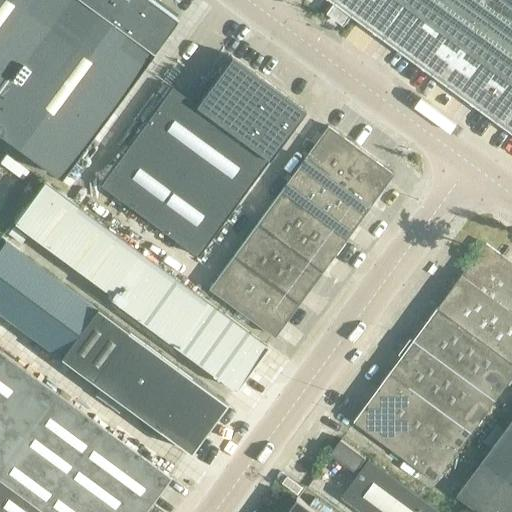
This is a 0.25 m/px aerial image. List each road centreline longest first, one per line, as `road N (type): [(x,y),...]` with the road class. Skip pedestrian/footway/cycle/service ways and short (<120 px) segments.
road 1 (unclassified): [(219,511),(469,168)]
road 2 (unclassified): [(469,168),(245,0)]
